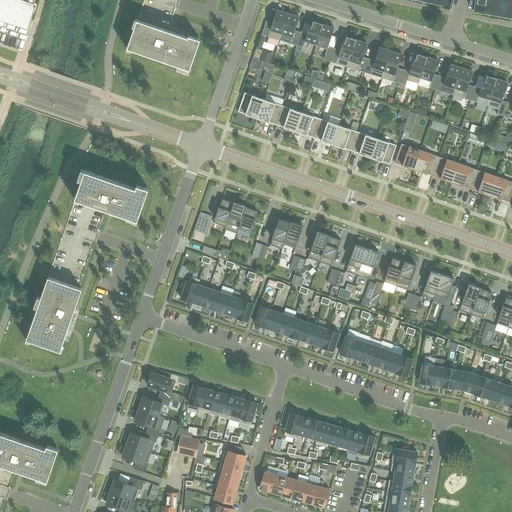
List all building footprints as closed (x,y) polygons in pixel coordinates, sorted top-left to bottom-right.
[(35,5),(28,3),(28,0),(0,0),(0,20),(26,30),(35,5)] [(487,0),(475,0),(474,11),(486,13),(487,0)] [(497,15),(499,0),(487,0),(486,13),(497,15)] [(508,17),(511,0),(499,0),(497,15),(508,17)] [(262,35),(279,40),(288,13),(276,9),(272,23),(266,21),(262,35)] [(301,32),(295,30),(299,16),(288,13),(279,40),(296,45),(301,32)] [(307,34),(301,32),(296,45),(303,47),(305,41),(316,45),(322,24),(311,20),(307,34)] [(131,49),(148,55),(189,69),(200,39),(188,35),(188,37),(141,21),(138,29),(134,27),(129,42),(133,43),(131,49)] [(323,59),(330,61),(334,48),(328,46),(334,27),(322,24),(316,45),(327,48),(323,59)] [(330,61),(347,67),(356,39),(344,36),(340,50),(334,48),(330,61)] [(347,67),(364,72),(369,59),(363,57),(367,43),(356,39),(347,67)] [(364,72),(382,78),(390,50),(379,47),(375,61),(369,59),(364,72)] [(253,56),(259,59),(262,50),(256,48),(253,56)] [(402,54),(390,50),(382,78),(399,83),(403,70),(397,68),(402,54)] [(269,62),(272,54),(262,51),(260,59),(269,62)] [(418,84),(427,56),(415,53),(409,71),(403,70),(399,83),(405,85),(407,80),(418,84)] [(429,87),(435,89),(440,76),(434,74),(438,60),(427,56),(418,84),(420,78),(431,81),(429,87)] [(275,65),(262,61),(260,68),(273,73),(275,65)] [(452,95),(453,95),(461,67),(450,64),(446,78),(440,76),(435,89),(452,95)] [(453,95),(470,100),(474,87),(468,85),(473,71),(461,67),(453,95)] [(470,100),(487,106),(496,78),(485,75),(480,89),(474,87),(470,100)] [(503,116),(507,102),(501,100),(507,82),(496,78),(487,106),(499,109),(497,114),(503,116)] [(312,86),(319,88),(322,82),(314,79),(312,86)] [(257,118),(264,99),(244,92),(238,111),(257,118)] [(257,118),(276,125),(283,105),(264,99),(257,118)] [(511,118),(511,103),(507,102),(503,116),(511,118)] [(295,131),(301,112),(283,105),(276,125),(295,131)] [(416,106),(414,112),(424,116),(426,110),(416,106)] [(301,112),(295,131),(314,138),(320,118),(301,112)] [(404,127),(411,129),(416,114),(409,112),(404,127)] [(333,144),(339,125),(320,118),(314,138),(333,144)] [(351,151),(358,132),(339,125),(333,144),(351,151)] [(358,132),(351,151),(370,157),(377,138),(358,132)] [(377,138),(370,157),(390,164),(396,145),(377,138)] [(414,169),(420,150),(401,143),(394,162),(414,169)] [(499,143),(496,149),(503,152),(506,145),(499,143)] [(433,176),(439,156),(420,150),(414,169),(433,176)] [(452,182),(458,163),(439,156),(433,176),(452,182)] [(458,163),(452,182),(471,189),(477,169),(458,163)] [(471,189),(489,195),(496,176),(477,169),(471,189)] [(138,217),(147,192),(148,188),(137,184),(136,188),(85,170),(77,193),(81,194),(79,200),(127,217),(128,214),(138,217)] [(511,181),(496,176),(489,195),(509,202),(511,192),(511,181)] [(224,229),(225,229),(234,203),(233,203),(222,199),(219,207),(219,206),(216,215),(214,223),(225,227),(224,229)] [(233,203),(234,203),(225,229),(236,233),(246,207),(247,206),(234,201),(233,203)] [(246,207),(236,233),(237,233),(239,229),(250,233),(251,231),(252,228),(255,219),(258,211),(246,207)] [(200,212),(194,230),(206,234),(212,216),(200,212)] [(284,244),(283,244),(291,222),(290,222),(279,218),(276,226),(272,238),(270,245),(282,249),(284,244)] [(290,222),(291,222),(283,244),(284,244),(295,248),(303,225),(291,221),(290,222)] [(329,235),(317,230),(308,258),(319,262),(321,257),(329,236),(329,235)] [(331,266),(334,259),(338,248),(340,240),(329,236),(321,257),(319,262),(331,266)] [(257,258),(262,244),(256,242),(251,256),(257,258)] [(346,271),(357,275),(367,248),(355,243),(346,271)] [(268,246),(262,244),(257,258),(263,260),(268,246)] [(217,250),(204,245),(202,252),(215,256),(217,250)] [(357,275),(369,279),(379,252),(367,248),(357,275)] [(289,269),(295,271),(300,257),(294,255),(289,269)] [(306,259),(300,257),(295,271),(301,273),(306,259)] [(404,262),(404,261),(392,258),(390,265),(389,265),(385,277),(386,277),(384,282),(396,286),(404,262)] [(396,286),(408,290),(416,265),(404,260),(404,261),(404,262),(396,286)] [(333,284),(338,270),(332,268),(327,282),(333,284)] [(338,288),(344,273),(338,270),(333,284),(332,286),(338,288)] [(431,270),(430,271),(422,295),(434,299),(435,297),(434,297),(442,274),(431,270)] [(442,274),(434,297),(435,297),(446,301),(454,278),(442,274)] [(304,278),(294,275),(291,283),(301,286),(304,278)] [(192,301),(198,284),(199,280),(188,276),(186,281),(183,280),(180,287),(184,289),(181,298),(192,302),(192,301)] [(41,297),(30,329),(34,330),(30,341),(54,349),(56,345),(62,347),(64,340),(68,329),(73,315),(75,309),(82,288),(48,277),(41,297)] [(364,297),(370,299),(375,283),(369,281),(364,297)] [(375,283),(370,299),(369,302),(376,304),(383,284),(376,281),(375,283)] [(468,284),(459,310),(471,314),(480,288),(481,287),(478,286),(470,283),(468,283),(468,284)] [(203,305),(209,288),(198,284),(192,301),(203,305)] [(209,288),(203,305),(214,309),(220,292),(209,288)] [(480,288),(471,314),(482,318),(485,312),(489,300),(492,292),(480,288)] [(220,292),(214,309),(226,313),(231,296),(220,292)] [(403,306),(409,308),(414,294),(408,292),(403,306)] [(420,296),(414,294),(409,308),(415,310),(420,296)] [(231,296),(226,313),(236,317),(242,300),(231,296)] [(497,323),(509,327),(511,317),(511,298),(506,297),(503,305),(502,305),(498,316),(499,317),(497,323)] [(242,299),(242,300),(236,317),(247,321),(253,303),(242,299)] [(440,319),(447,321),(451,310),(453,305),(445,303),(440,319)] [(266,327),(272,310),(261,306),(255,324),(266,327)] [(266,327),(277,331),(283,314),(272,310),(266,327)] [(451,310),(447,321),(446,323),(454,326),(458,312),(451,310)] [(277,331),(288,335),(294,318),(283,314),(277,331)] [(305,322),(294,318),(288,335),(289,335),(299,339),(299,338),(300,339),(305,322)] [(483,339),(489,323),(483,321),(478,336),(475,335),(472,343),(481,346),(483,339)] [(311,342),(317,326),(305,322),(300,339),(311,342)] [(483,339),(491,341),(496,325),(489,323),(483,339)] [(317,326),(311,342),(322,346),(328,329),(317,326)] [(328,329),(322,346),(322,347),(333,350),(339,333),(328,329)] [(351,356),(357,340),(357,339),(346,335),(340,353),(351,357),(351,356)] [(368,343),(357,340),(351,356),(362,360),(368,343)] [(379,347),(368,343),(362,360),(374,364),(379,347)] [(391,351),(379,347),(374,364),(385,368),(391,351)] [(391,351),(385,368),(396,372),(402,355),(391,351)] [(402,355),(396,372),(407,376),(413,358),(402,355)] [(431,384),(434,366),(436,358),(424,356),(420,382),(431,384)] [(431,384),(442,385),(445,368),(434,366),(431,384)] [(445,367),(445,368),(442,385),(442,386),(454,388),(457,370),(445,367)] [(464,389),(469,372),(457,370),(454,388),(464,389)] [(159,395),(171,399),(173,393),(171,393),(176,381),(158,375),(158,374),(151,372),(147,385),(150,386),(161,389),(159,395)] [(469,372),(464,389),(475,393),(481,376),(469,372)] [(486,397),(492,380),(481,376),(475,393),(486,397)] [(503,384),(492,380),(486,397),(497,401),(503,384)] [(511,387),(503,384),(497,401),(508,405),(511,393),(511,387)] [(189,394),(187,402),(189,402),(187,407),(198,410),(204,388),(194,385),(191,394),(189,394)] [(198,410),(208,413),(215,391),(205,388),(204,388),(198,410)] [(219,416),(225,394),(215,391),(208,413),(218,416),(219,416)] [(183,396),(173,393),(171,399),(181,403),(183,396)] [(219,416),(229,419),(235,397),(225,394),(219,416)] [(162,404),(168,406),(171,399),(159,395),(156,401),(146,398),(143,396),(139,408),(158,415),(162,404)] [(245,400),(235,397),(229,419),(239,422),(246,400),(245,399),(245,400)] [(246,400),(239,422),(250,425),(252,419),(254,420),(256,413),(254,412),(257,403),(246,400)] [(139,408),(135,420),(138,421),(138,422),(138,421),(148,425),(146,431),(158,435),(160,429),(164,417),(158,415),(139,408)] [(295,438),(301,415),(290,412),(288,422),(286,421),(283,428),(286,429),(284,435),(295,438)] [(307,436),(312,419),(302,416),(301,415),(295,438),(297,433),(307,436)] [(312,418),(312,419),(307,436),(317,439),(322,422),(322,421),(312,418)] [(322,422),(317,439),(315,443),(326,447),(332,425),(322,422)] [(343,428),(332,425),(326,447),(328,442),(338,445),(343,428)] [(343,427),(343,428),(338,445),(348,448),(353,431),(353,430),(343,427)] [(158,435),(146,431),(144,437),(134,433),(131,432),(126,444),(151,453),(151,452),(146,450),(150,439),(156,442),(158,435)] [(353,431),(348,448),(358,451),(357,456),(364,433),(363,433),(363,434),(353,431)] [(0,463),(47,480),(57,452),(0,432),(0,463)] [(374,436),(364,433),(357,456),(368,459),(374,436)] [(181,436),(177,453),(195,457),(199,440),(181,436)] [(136,461),(134,467),(146,471),(148,464),(147,464),(151,453),(126,444),(122,456),(126,457),(136,461)] [(225,450),(221,462),(242,468),(246,456),(240,454),(242,447),(231,445),(229,451),(225,450)] [(394,448),(392,459),(415,463),(417,452),(407,450),(408,447),(401,445),(400,449),(394,448)] [(415,463),(392,459),(392,460),(391,470),(413,474),(415,463)] [(221,462),(218,473),(239,479),(242,468),(221,462)] [(389,480),(411,484),(413,474),(391,470),(395,471),(394,481),(389,480)] [(265,471),(260,488),(271,492),(276,474),(266,471),(265,471)] [(218,473),(215,485),(236,491),(239,479),(218,473)] [(276,474),(271,492),(281,495),(286,477),(276,474)] [(128,484),(118,481),(118,480),(114,479),(110,491),(134,500),(138,489),(141,489),(144,481),(131,477),(128,484)] [(281,495),(292,498),(297,480),(286,477),(281,495)] [(297,480),(292,498),(302,500),(307,483),(297,480)] [(328,489),(322,487),(323,481),(319,480),(318,484),(313,504),(323,507),(328,489)] [(387,491),(409,495),(410,495),(412,484),(411,484),(389,480),(387,491)] [(318,484),(308,481),(307,483),(302,500),(313,504),(318,484)] [(215,485),(218,486),(215,498),(232,503),(236,491),(215,485)] [(134,500),(110,491),(106,503),(110,504),(120,508),(118,511),(131,511),(132,511),(130,511),(134,500)] [(408,506),(409,495),(387,491),(385,502),(408,506)] [(167,492),(165,506),(162,506),(161,511),(175,511),(176,500),(179,500),(180,493),(167,492)] [(385,502),(383,511),(406,511),(408,506),(385,502)] [(232,511),(234,509),(213,503),(210,511),(232,511)]
